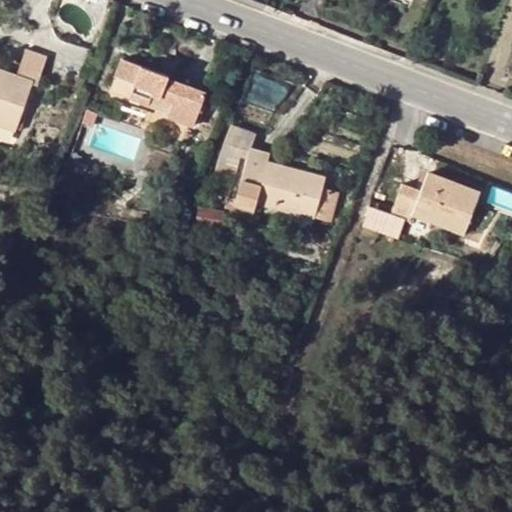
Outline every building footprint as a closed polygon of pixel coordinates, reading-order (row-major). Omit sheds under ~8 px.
[(33,83),(38,84),(49,56),(27,49),(16,77),(33,83)] [(135,82),(129,97),(150,105),(152,100),(170,106),(167,116),(194,126),(206,94),(168,80),(168,76),(122,60),(117,75),(135,82)] [(0,122),(16,128),(33,83),(16,77),(0,70),(0,122)] [(135,82),(117,75),(111,90),(129,97),(135,82)] [(229,126),(224,143),(242,148),(251,150),(255,133),(229,126)] [(219,163),(237,168),(242,148),(224,143),(219,163)] [(315,217),(318,206),(322,190),(326,178),(269,162),(270,155),(251,150),(240,191),(248,193),(245,207),(255,210),(257,202),(315,217)] [(82,156),(71,153),(66,170),(84,177),(87,167),(79,164),(82,156)] [(403,184),(392,213),(411,220),(413,214),(465,232),(480,192),(429,173),(422,191),(403,184)] [(334,193),(322,190),(318,206),(330,209),(334,193)]
